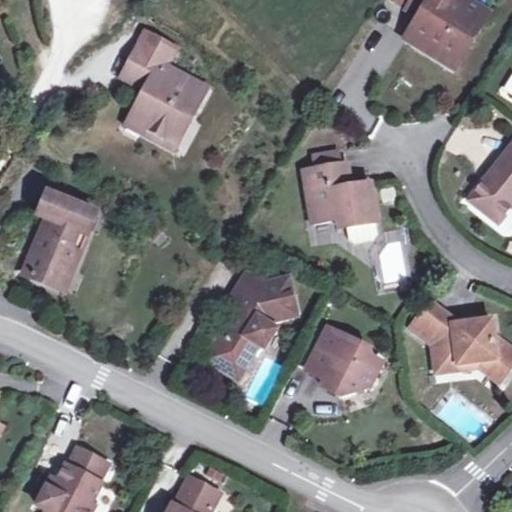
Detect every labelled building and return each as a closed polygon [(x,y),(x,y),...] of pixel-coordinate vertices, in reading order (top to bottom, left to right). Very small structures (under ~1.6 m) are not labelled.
[(383,0),(383,1),(394,9),(399,0),(383,0)] [(446,16),(452,7),(441,0),(409,0),(399,17),(410,25),(418,30),(413,37),(405,32),(396,47),(436,72),(441,76),(469,31),(465,28),(446,16)] [(392,13),(394,9),(383,1),(380,6),(392,13)] [(471,19),(452,7),(446,16),(465,28),(469,31),(475,22),(471,19)] [(418,30),(410,25),(405,32),(413,37),(418,30)] [(179,115),(187,119),(202,91),(170,74),(168,77),(160,73),(164,65),(149,57),(134,49),(117,81),(130,87),(142,93),(150,97),(145,105),(137,101),(125,122),(141,130),(138,136),(162,148),(179,115)] [(150,97),(142,93),(137,101),(145,105),(150,97)] [(170,153),(187,119),(179,115),(162,148),(170,153)] [(122,128),(138,136),(141,130),(125,122),(122,128)] [(511,210),(511,152),(509,150),(463,207),(493,230),(508,210),(511,210)] [(308,164),(310,176),(334,172),(332,159),(308,164)] [(363,190),(344,193),(337,194),(336,187),(343,186),(340,171),(334,172),(310,176),(297,179),(306,231),(332,227),(336,249),(341,253),(343,252),(345,264),(351,268),(370,264),(374,258),(371,246),(373,246),(363,190)] [(337,194),(344,193),(343,186),(336,187),(337,194)] [(57,265),(71,271),(94,215),(60,201),(46,196),(39,216),(49,219),(50,220),(44,236),(39,234),(22,274),(48,285),(57,265)] [(144,234),(156,247),(166,238),(154,225),(144,234)] [(62,291),(71,271),(57,265),(48,285),(62,291)] [(232,370),(241,376),(255,355),(260,358),(274,336),(269,333),(272,329),(291,324),(282,285),(258,291),(239,280),(220,313),(233,321),(223,336),(219,333),(198,367),(224,383),(232,370)] [(469,371),(470,376),(472,375),(495,390),(511,365),(511,359),(493,347),(489,347),(485,325),(451,330),(448,326),(426,311),(405,338),(427,353),(432,381),(455,378),(455,373),(469,371)] [(361,401),(372,377),(359,370),(362,357),(321,337),(297,386),(316,395),(312,403),(329,412),(361,401)] [(233,389),(241,376),(232,370),(224,383),(233,389)] [(50,493),(42,489),(32,509),(38,511),(91,511),(89,511),(100,490),(95,488),(105,469),(74,453),(66,469),(63,468),(55,483),(50,493)] [(47,479),(42,489),(50,493),(55,483),(47,479)] [(211,511),(219,497),(186,481),(172,508),(170,507),(167,511),(211,511)]
